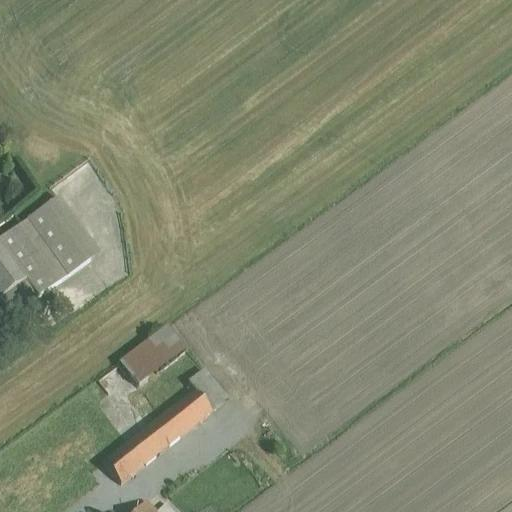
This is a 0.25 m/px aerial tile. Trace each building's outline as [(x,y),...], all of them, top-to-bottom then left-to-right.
[(24,142),(37,159),(49,150),(35,133),(24,142)] [(0,245),(26,284),(1,303),(12,317),(100,256),(60,200),(0,243),(0,245)] [(26,284),(0,245),(0,301),(1,303),(26,284)] [(167,329),(119,365),(138,389),(187,353),(167,329)] [(193,392),(103,465),(122,487),(238,393),(215,365),(205,373),(204,372),(188,385),(193,392)] [(172,511),(166,505),(158,511),(157,511),(147,503),(138,511),(172,511)]
